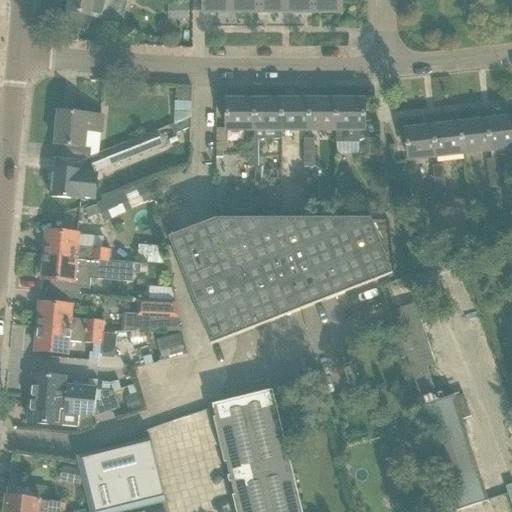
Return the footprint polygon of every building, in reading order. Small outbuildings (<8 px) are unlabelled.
[(68,11),(65,23),(67,27),(83,31),(87,29),(90,17),(107,21),(120,25),(126,2),(118,0),(69,0),(67,11),(68,11)] [(192,0),(192,12),(203,12),(203,13),(204,13),(204,12),(230,12),(230,0),(192,0)] [(230,0),(230,12),(258,12),(257,0),(230,0)] [(257,0),(258,12),(285,12),(285,0),(257,0)] [(313,12),(312,0),(285,0),(285,12),(313,12)] [(340,0),(312,0),(313,12),(339,12),(340,13),(341,13),(340,0)] [(191,118),(191,90),(177,90),(177,102),(174,102),(174,125),(175,124),(191,118)] [(253,102),(227,102),(227,101),(226,101),(226,134),(252,134),(253,134),(253,102)] [(364,133),(364,121),(364,101),(363,101),(363,102),(336,102),(336,144),(357,144),(357,154),(368,154),(368,140),(362,140),(362,133),(364,133)] [(280,133),(281,133),(281,102),(253,102),(253,134),(252,134),(252,140),(248,140),(248,154),(258,154),(258,141),(280,141),(280,133)] [(281,133),(308,133),(308,102),(281,102),(281,133)] [(335,144),(336,144),(336,102),(308,102),(308,133),(335,133),(335,144)] [(57,112),(54,146),(58,146),(57,158),(84,161),(89,158),(90,156),(90,149),(86,149),(86,135),(99,137),(101,117),(57,112)] [(178,133),(191,128),(191,118),(175,124),(178,133)] [(511,120),(487,123),(490,154),(511,151),(511,120)] [(463,157),(490,154),(487,123),(459,126),(463,157)] [(435,160),(463,157),(459,126),(432,129),(435,160)] [(408,163),(435,160),(432,129),(406,132),(406,131),(405,131),(408,163)] [(97,153),(90,156),(96,172),(141,154),(136,139),(97,153)] [(302,154),(313,154),(313,140),(301,140),(302,154)] [(258,169),(258,168),(258,154),(248,154),(248,169),(258,169)] [(302,167),(313,167),(313,154),(302,154),(302,167)] [(487,175),(495,174),(493,160),(485,161),(487,175)] [(433,182),(443,180),(441,165),(431,167),(433,182)] [(85,173),(72,172),(52,170),(50,197),(93,201),(95,179),(85,178),(85,173)] [(489,190),(497,189),(495,174),(487,175),(489,190)] [(435,197),(445,195),(443,180),(433,182),(435,197)] [(122,191),(96,203),(103,220),(130,209),(122,191)] [(212,341),(387,273),(368,224),(217,224),(173,241),(212,341)] [(47,232),(44,256),(110,262),(111,250),(102,249),(79,247),(80,236),(80,235),(66,234),(47,232)] [(161,261),(160,245),(141,247),(142,262),(161,261)] [(44,256),(42,280),(51,281),(49,293),(71,295),(79,295),(80,288),(89,289),(90,279),(132,282),(133,273),(139,274),(140,264),(110,262),(44,256)] [(177,304),(145,301),(143,331),(182,329),(177,304)] [(73,307),(60,306),(40,304),(38,328),(102,334),(103,334),(104,322),(72,319),(73,307)] [(103,334),(102,334),(38,328),(35,352),(68,355),(69,344),(101,347),(103,334)] [(33,376),(31,400),(61,403),(80,404),(81,401),(96,403),(97,390),(81,388),(81,380),(66,379),(53,377),(33,376)] [(301,511),(272,391),(212,406),(215,419),(213,419),(224,464),(226,463),(230,477),(227,477),(229,483),(231,483),(235,496),(232,497),(235,511),(301,511)] [(137,395),(126,398),(130,413),(142,410),(137,395)] [(488,501),(482,482),(454,396),(421,407),(456,511),(488,501)] [(31,400),(29,423),(32,424),(59,426),(77,428),(78,415),(79,411),(93,413),(95,413),(96,403),(81,401),(80,404),(61,403),(31,400)] [(149,439),(76,457),(89,511),(125,511),(165,502),(149,439)] [(2,507),(1,511),(60,511),(62,504),(6,498),(5,508),(2,507)]
